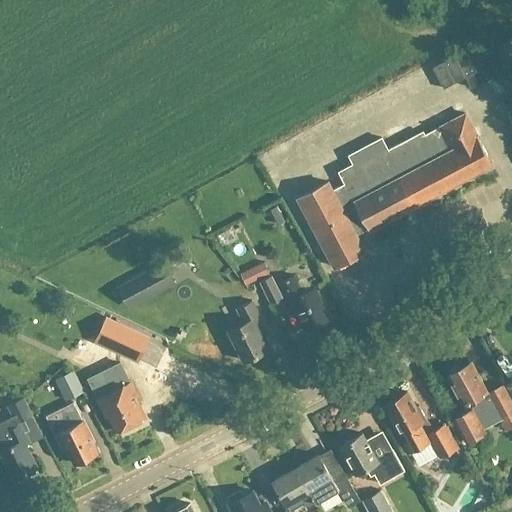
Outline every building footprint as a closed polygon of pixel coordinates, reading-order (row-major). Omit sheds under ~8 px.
[(508,69),(511,66),(511,39),(497,48),(508,69)] [(474,45),(432,67),(443,89),(465,78),(471,89),(492,78),(474,45)] [(511,96),(502,102),(510,116),(511,114),(511,96)] [(369,229),(399,213),(397,209),(410,203),(411,206),(490,164),(463,113),(437,127),(437,129),(423,136),(420,129),(387,147),(382,138),(347,156),(352,165),(337,173),(344,185),(369,228),(369,229)] [(369,228),(344,185),(331,192),(327,184),(297,199),(333,268),(363,252),(354,235),(369,228)] [(245,287),(269,277),(262,263),(239,275),(245,287)] [(154,271),(118,290),(128,307),(163,289),(173,283),(164,266),(154,271)] [(269,306),(281,299),(270,277),(258,283),(269,306)] [(305,332),(328,320),(313,289),(302,294),(293,277),(279,284),(288,303),(290,302),(305,332)] [(243,362),(267,351),(254,324),(260,321),(251,302),(236,310),(243,324),(228,331),(243,362)] [(109,321),(103,333),(98,344),(119,354),(137,362),(147,339),(129,331),(109,321)] [(471,362),(459,369),(456,368),(451,370),(450,374),(446,376),(467,412),(454,419),(468,443),(486,433),(484,428),(501,418),(502,420),(511,413),(511,401),(503,385),(488,393),(471,362)] [(118,365),(87,381),(96,400),(105,419),(108,417),(115,432),(117,432),(120,433),(126,430),(128,426),(144,418),(133,397),(136,396),(129,382),(127,383),(120,369),(118,365)] [(64,402),(83,393),(73,372),(54,382),(64,402)] [(444,425),(431,432),(425,421),(426,421),(418,406),(415,407),(407,393),(383,406),(409,454),(430,443),(439,459),(457,449),(444,425)] [(0,454),(13,481),(15,480),(19,483),(34,475),(34,470),(36,469),(25,446),(29,445),(23,434),(27,431),(23,421),(30,418),(21,399),(6,407),(11,418),(0,423),(0,454)] [(87,458),(97,453),(82,422),(81,422),(72,404),(46,417),(62,449),(64,448),(73,465),(75,464),(77,466),(88,461),(87,458)] [(380,484),(403,471),(392,451),(376,460),(362,435),(339,447),(354,475),(365,469),(370,476),(375,474),(380,484)] [(319,456),(297,469),(317,503),(339,491),(347,504),(358,498),(346,477),(335,484),(319,456)] [(297,469),(273,482),(291,511),(304,504),(307,509),(317,503),(297,469)] [(393,511),(381,490),(363,500),(369,511),(393,511)] [(241,491),(228,498),(231,503),(229,504),(233,511),(268,511),(265,504),(259,506),(252,492),(244,497),(241,491)] [(171,511),(192,511),(188,503),(171,511)]
